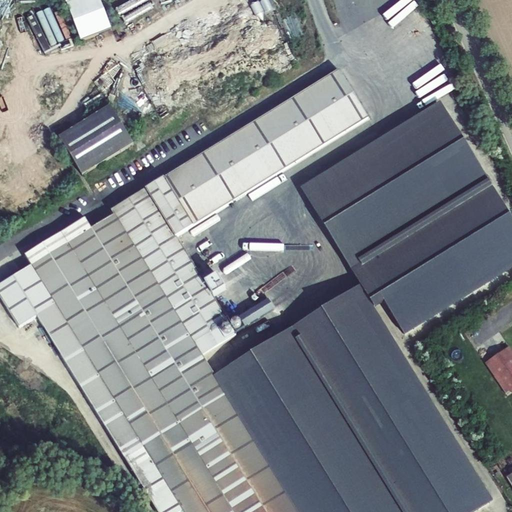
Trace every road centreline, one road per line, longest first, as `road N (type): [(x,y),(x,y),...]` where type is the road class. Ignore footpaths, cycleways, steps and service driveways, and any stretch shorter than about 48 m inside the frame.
road 1 (unknown): [(336,53),(90,208)]
road 2 (unclassified): [(451,0),(511,133)]
